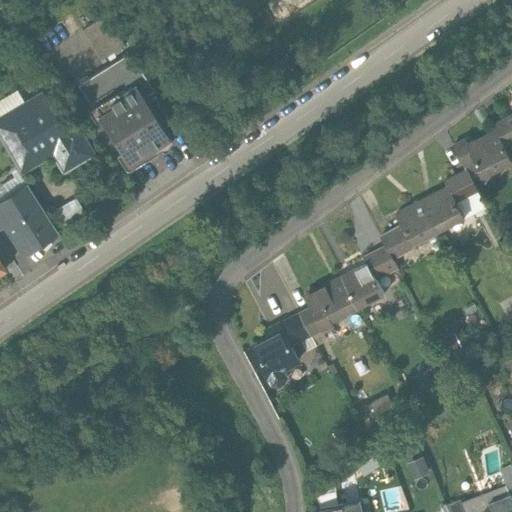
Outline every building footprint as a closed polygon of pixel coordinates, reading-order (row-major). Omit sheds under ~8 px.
[(105,15),(81,30),(100,60),(124,45),(105,15)] [(94,112),(135,86),(142,97),(153,90),(129,52),(77,85),(94,112)] [(142,97),(135,86),(94,112),(131,169),(159,151),(165,151),(168,146),(172,144),(142,97)] [(92,155),(78,131),(67,137),(45,101),(28,110),(24,104),(0,118),(0,139),(20,173),(52,154),(63,172),(92,155)] [(511,142),(511,136),(504,120),(492,125),(496,133),(503,147),(511,142)] [(477,162),(484,177),(511,163),(503,147),(496,133),(469,147),(477,162)] [(464,169),(477,162),(469,147),(465,140),(452,146),(464,169)] [(475,191),(464,172),(444,183),(447,188),(455,202),(475,191)] [(57,233),(27,185),(0,202),(0,217),(4,223),(3,223),(4,225),(23,254),(57,233)] [(422,202),(438,231),(463,218),(455,202),(447,188),(422,202)] [(413,245),(438,231),(422,202),(397,215),(403,227),(410,240),(413,245)] [(410,240),(403,227),(380,238),(385,248),(392,260),(403,254),(399,245),(410,240)] [(397,270),(392,260),(385,248),(364,259),(367,265),(375,281),(397,270)] [(333,283),(351,317),(385,300),(375,281),(367,265),(333,283)] [(323,331),(351,317),(333,283),(305,297),(311,309),(323,331)] [(323,331),(311,309),(296,317),(307,339),(323,331)] [(307,339),(296,317),(280,324),(284,331),(292,346),(307,339)] [(284,331),(256,346),(275,381),(282,383),(287,380),(289,374),(285,367),(299,360),(292,346),(284,331)] [(496,447),(489,432),(477,438),(485,453),(496,447)] [(431,473),(424,458),(408,465),(415,480),(431,473)] [(375,460),(352,477),(358,484),(376,471),(374,468),(378,464),(375,460)] [(500,472),(505,488),(509,495),(511,493),(511,469),(510,467),(500,472)] [(505,488),(460,507),(461,511),(492,511),(490,506),(511,497),(509,495),(505,488)] [(511,511),(511,500),(511,497),(490,506),(492,511),(511,511)] [(457,502),(445,507),(446,509),(447,511),(461,511),(460,507),(457,502)]
